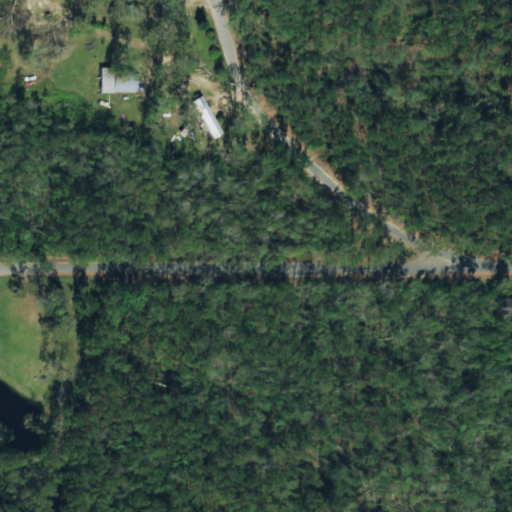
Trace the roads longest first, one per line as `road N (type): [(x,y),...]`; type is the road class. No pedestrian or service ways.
road 1 (residential): [(511,268),(0,269)]
road 2 (residential): [(496,269),(406,231),(338,182),(249,88),(228,0)]
